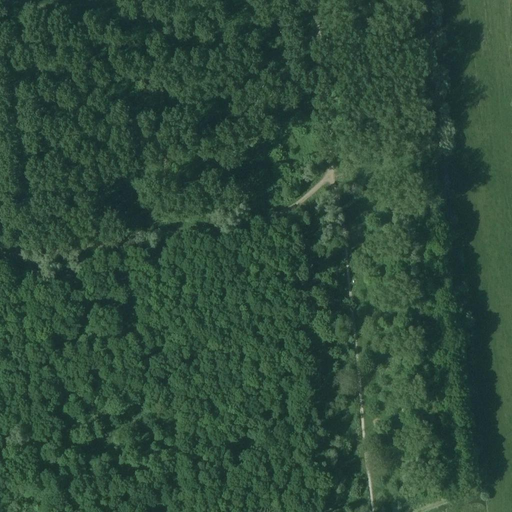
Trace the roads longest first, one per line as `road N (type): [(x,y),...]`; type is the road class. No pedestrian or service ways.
road 1 (track): [(0,257),(270,219),(301,203),(330,168)]
road 2 (track): [(330,168),(312,0)]
